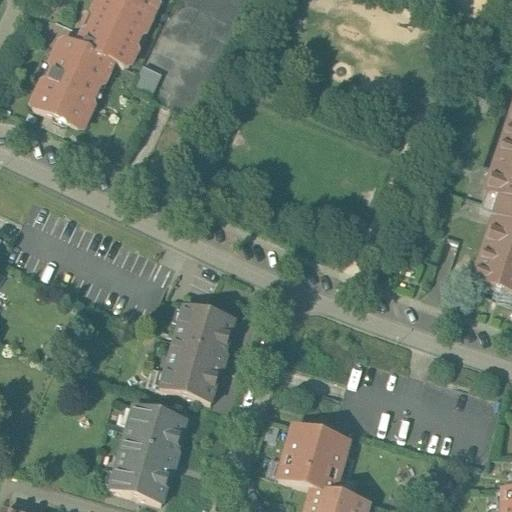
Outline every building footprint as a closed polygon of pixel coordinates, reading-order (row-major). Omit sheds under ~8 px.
[(150,23),(101,0),(98,0),(92,15),(93,21),(87,35),(82,36),(76,50),(65,45),(59,47),(50,68),(52,73),(46,86),(41,88),(31,109),(33,114),(77,134),(82,132),(92,111),(90,106),(97,90),(103,88),(112,67),(123,72),(128,70),(135,55),(133,50),(138,39),(143,37),(150,23)] [(101,0),(150,23),(157,8),(155,3),(156,0),(101,0)] [(153,94),(160,76),(143,70),(136,88),(153,94)] [(511,109),(492,170),(483,197),(498,202),(481,253),(470,286),(511,299),(511,109)] [(233,327),(182,312),(159,394),(210,409),(220,374),(222,375),(225,362),(223,362),(233,327)] [(184,427),(133,412),(109,495),(160,509),(170,474),(172,475),(176,462),(174,462),(184,427)] [(347,447),(293,431),(277,485),(312,495),(331,500),(332,500),(347,447)] [(511,511),(511,494),(502,494),(501,511),(511,511)] [(365,511),(366,509),(332,500),(331,500),(312,495),(306,511),(365,511)]
